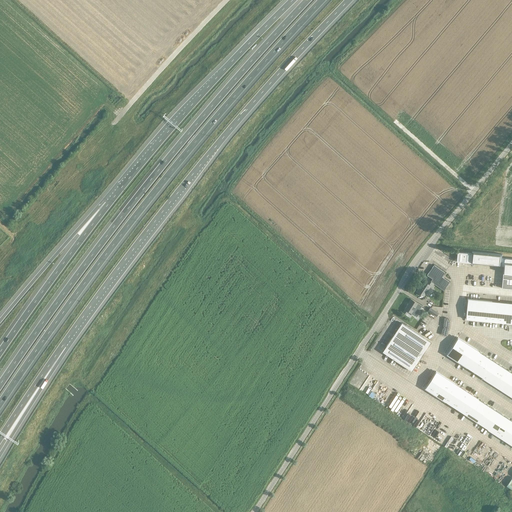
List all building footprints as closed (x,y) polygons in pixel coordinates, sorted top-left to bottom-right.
[(458,252),(457,262),(504,266),(502,288),(511,289),(511,258),(502,258),(502,254),(473,251),(473,252),(471,252),(471,253),(458,252)] [(434,265),(427,275),(432,279),(430,282),(434,284),(443,291),(449,282),(442,277),(445,273),(434,265)] [(432,287),(434,284),(427,280),(426,282),(424,281),(420,287),(420,286),(416,292),(423,296),(430,286),(432,287)] [(421,306),(411,299),(403,312),(406,314),(408,311),(415,316),(421,306)] [(466,299),(465,309),(477,310),(478,300),(466,299)] [(478,300),(477,310),(488,311),(489,301),(478,300)] [(489,301),(488,311),(497,311),(498,301),(489,301)] [(430,307),(428,311),(436,316),(441,309),(435,308),(434,310),(430,307)] [(465,309),(464,319),(476,320),(477,310),(465,309)] [(477,310),(476,320),(488,321),(488,311),(477,310)] [(488,311),(488,321),(496,321),(497,311),(488,311)] [(444,318),(443,326),(444,326),(444,328),(443,328),(441,334),(446,336),(449,327),(450,321),(448,321),(449,318),(444,318)] [(402,323),(382,352),(411,371),(431,342),(402,323)] [(459,338),(453,347),(463,353),(469,345),(459,338)] [(469,345),(463,353),(473,359),(479,351),(469,345)] [(453,347),(448,355),(458,362),(463,353),(453,347)] [(479,351),(473,359),(480,364),(486,356),(479,351)] [(463,353),(458,362),(468,368),(473,359),(463,353)] [(486,356),(480,364),(485,367),(491,359),(486,356)] [(473,359),(468,368),(475,373),(480,364),(473,359)] [(491,359),(485,367),(490,370),(496,362),(491,359)] [(496,362),(490,370),(495,374),(500,365),(496,362)] [(480,364),(475,373),(480,376),(485,367),(480,364)] [(500,365),(495,374),(500,377),(505,368),(500,365)] [(485,367),(480,376),(485,379),(490,370),(485,367)] [(505,368),(500,377),(505,380),(510,371),(505,368)] [(490,370),(485,379),(490,382),(495,374),(490,370)] [(440,386),(446,378),(436,371),(430,380),(440,386)] [(495,374),(490,382),(494,385),(500,377),(495,374)] [(500,377),(494,385),(499,388),(505,380),(500,377)] [(450,393),(456,384),(446,378),(440,386),(450,393)] [(435,395),(440,386),(430,380),(425,388),(435,395)] [(505,380),(499,388),(504,391),(510,383),(505,380)] [(457,397),(463,389),(456,384),(450,393),(457,397)] [(444,401),(450,393),(440,386),(435,395),(444,401)] [(465,402),(470,393),(463,389),(457,397),(465,402)] [(452,406),(457,397),(450,393),(444,401),(452,406)] [(471,406),(476,397),(470,393),(465,402),(471,406)] [(459,411),(465,402),(457,397),(452,406),(459,411)] [(477,410),(482,401),(476,397),(471,406),(477,410)] [(482,413),(487,404),(482,401),(477,410),(482,413)] [(465,415),(471,406),(465,402),(459,411),(465,415)] [(486,416),(492,408),(487,404),(482,413),(486,416)] [(471,418),(477,410),(471,406),(465,415),(471,418)] [(494,421),(499,412),(492,408),(486,416),(494,421)] [(476,422),(482,413),(477,410),(471,418),(476,422)] [(501,426),(506,417),(499,412),(494,421),(501,426)] [(481,425),(486,416),(482,413),(476,422),(481,425)] [(488,430),(494,421),(486,416),(481,425),(488,430)] [(506,429),(511,420),(506,417),(501,426),(506,429)] [(495,434),(501,426),(494,421),(488,430),(495,434)] [(500,437),(506,429),(501,426),(495,434),(500,437)] [(505,441),(511,432),(506,429),(500,437),(505,441)]
